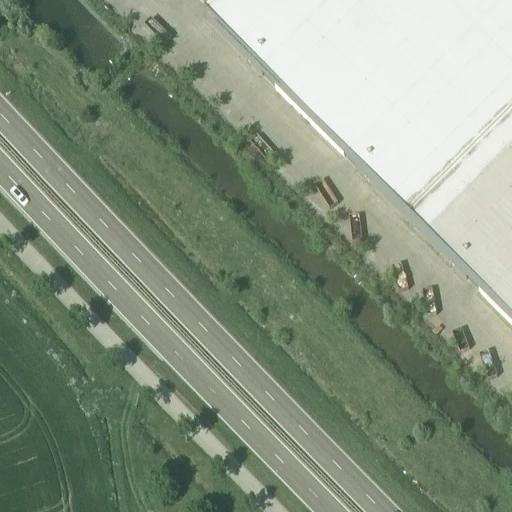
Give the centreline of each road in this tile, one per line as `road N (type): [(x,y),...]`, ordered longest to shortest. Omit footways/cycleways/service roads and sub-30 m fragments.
road 1 (primary): [(386,511),(0,109)]
road 2 (primary): [(0,170),(333,511)]
road 3 (unclassified): [(271,511),(0,230)]
